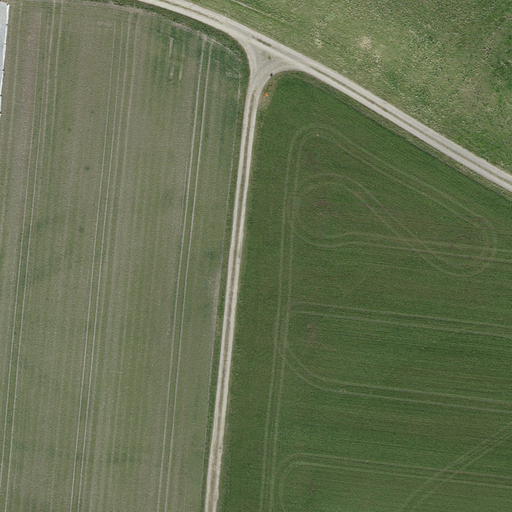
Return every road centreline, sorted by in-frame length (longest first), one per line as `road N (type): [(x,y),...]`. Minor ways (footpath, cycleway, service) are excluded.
road 1 (track): [(265,51),(250,120),(212,511)]
road 2 (track): [(511,186),(309,68),(205,18),(144,0)]
